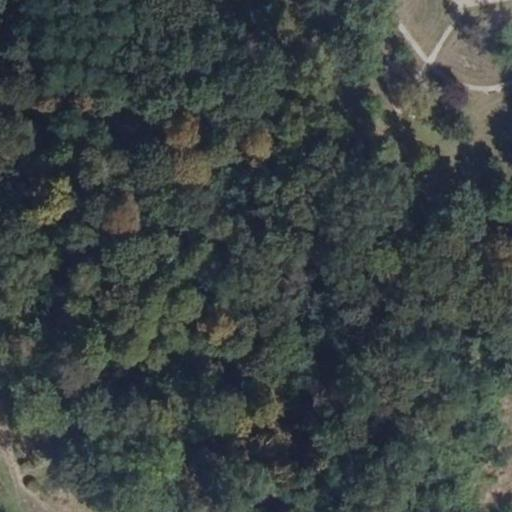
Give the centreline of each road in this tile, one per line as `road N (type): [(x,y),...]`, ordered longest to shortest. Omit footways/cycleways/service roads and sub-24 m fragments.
road 1 (track): [(0,288),(199,355)]
road 2 (track): [(89,318),(196,262)]
